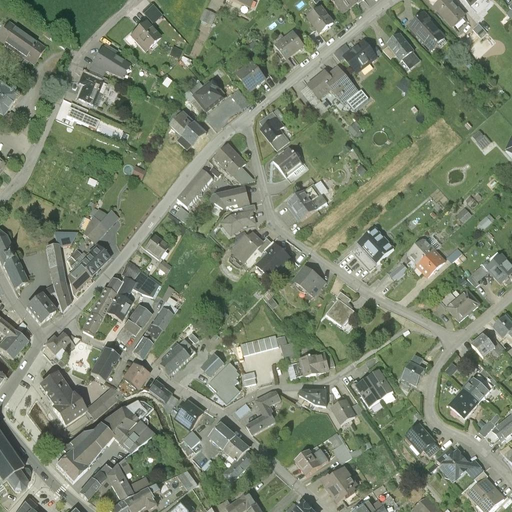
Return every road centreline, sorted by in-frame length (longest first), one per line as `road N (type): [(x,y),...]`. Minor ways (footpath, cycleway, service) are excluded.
road 1 (residential): [(241,121),(273,226),(383,306),(459,348)]
road 2 (residential): [(63,324),(221,416),(326,511)]
road 3 (residential): [(63,324),(241,121)]
road 4 (residential): [(0,205),(44,136),(78,57),(135,0)]
road 5 (residential): [(241,121),(396,0)]
road 6 (residential): [(459,348),(437,375),(433,425),(476,452),(511,489)]
road 7 (secondary): [(85,511),(0,424)]
